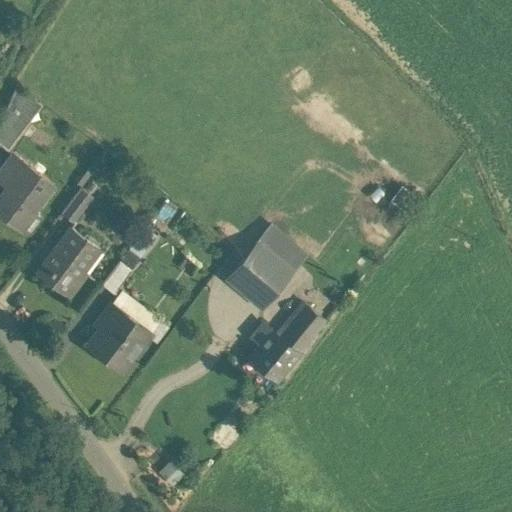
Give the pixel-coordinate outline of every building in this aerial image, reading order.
[(0,139),(13,147),(40,98),(17,85),(0,115),(0,139)] [(0,218),(23,234),(58,183),(13,152),(0,172),(0,181),(6,186),(0,194),(0,218)] [(78,183),(61,210),(76,218),(92,192),(78,183)] [(270,218),(224,275),(262,306),(308,248),(270,218)] [(72,297),(103,249),(69,227),(38,275),(72,297)] [(267,320),(242,350),(280,382),(332,318),(309,299),(281,332),(267,320)] [(86,343),(126,372),(154,334),(113,305),(86,343)]
